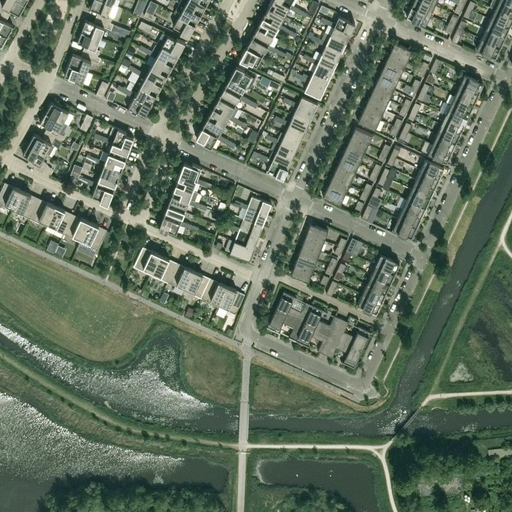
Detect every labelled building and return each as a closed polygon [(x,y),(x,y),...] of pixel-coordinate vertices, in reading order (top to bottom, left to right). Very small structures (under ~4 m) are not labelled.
[(25,4),(17,0),(4,0),(0,0),(0,10),(6,14),(9,9),(19,14),(25,4)] [(108,14),(112,4),(102,0),(92,0),(90,8),(100,12),(98,17),(110,22),(112,16),(108,14)] [(206,4),(198,0),(180,0),(179,2),(200,14),(206,4)] [(299,8),(290,3),(289,5),(280,0),(271,0),(268,6),(284,15),(289,7),(297,12),(299,8)] [(314,14),(319,3),(313,0),(312,0),(307,11),(314,14)] [(430,14),(434,5),(424,0),(413,0),(411,6),(430,14)] [(470,0),(466,7),(472,10),(475,3),(470,0)] [(511,16),(511,4),(502,0),(498,0),(494,8),(511,16)] [(200,14),(179,2),(174,12),(179,15),(195,24),(200,14)] [(459,13),(463,6),(457,3),(454,10),(459,13)] [(135,6),(133,12),(140,15),(142,9),(135,6)] [(279,23),(284,15),(268,6),(263,16),(278,25),(279,23)] [(425,25),(430,14),(411,6),(406,16),(425,25)] [(468,17),(472,10),(466,7),(463,15),(468,17)] [(307,13),(299,8),(297,12),(305,16),(307,13)] [(509,27),(511,20),(511,16),(494,8),(490,18),(509,27)] [(13,25),(3,20),(6,14),(0,10),(0,31),(7,35),(13,25)] [(156,16),(146,11),(144,15),(154,20),(156,16)] [(188,36),(195,24),(179,15),(173,25),(181,29),(180,31),(188,36)] [(350,32),(355,23),(339,15),(335,23),(328,20),(327,23),(334,27),(334,25),(350,32)] [(451,15),(448,23),(454,25),(457,18),(451,15)] [(288,28),(279,23),(278,25),(263,16),(257,26),(273,35),(278,27),(286,31),(288,28)] [(100,37),(104,26),(111,29),(113,23),(110,22),(98,17),(96,23),(85,19),(81,30),(100,37)] [(504,37),(509,27),(490,18),(485,28),(504,37)] [(461,20),(457,27),(463,30),(466,22),(461,20)] [(151,25),(141,21),(139,25),(149,29),(151,25)] [(450,32),(454,25),(448,23),(445,30),(450,32)] [(346,41),(350,32),(334,25),(334,27),(330,34),(346,41)] [(268,43),(273,35),(257,26),(252,36),(267,45),(268,43)] [(456,43),(463,30),(457,27),(451,40),(456,43)] [(296,33),(288,28),(286,31),(294,36),(295,34),(296,33)] [(500,47),(504,37),(485,28),(481,38),(500,47)] [(96,48),(100,37),(81,30),(77,41),(87,45),(85,51),(97,56),(99,50),(96,48)] [(178,54),(185,41),(176,37),(175,39),(168,35),(167,36),(162,33),(157,42),(178,54)] [(342,51),(346,41),(330,34),(327,41),(320,38),(318,42),(325,45),(326,43),(342,51)] [(277,48),(268,43),(267,45),(252,36),(246,46),(262,55),(267,47),(275,51),(277,48)] [(495,57),(500,47),(481,38),(476,48),(495,57)] [(407,60),(412,50),(394,41),(389,52),(407,60)] [(178,54),(157,42),(152,51),(149,49),(147,52),(155,57),(156,55),(172,64),(178,54)] [(337,60),(342,51),(326,43),(325,45),(321,53),(337,60)] [(138,48),(147,52),(149,49),(140,44),(138,48)] [(259,60),(262,55),(246,46),(239,59),(247,63),(248,61),(256,65),(260,67),(262,64),(259,60)] [(285,53),(277,48),(275,51),(283,56),(285,53)] [(87,71),(91,60),(98,63),(100,57),(97,56),(85,51),(83,57),(72,53),(68,64),(87,71)] [(402,69),(407,60),(389,52),(385,61),(402,69)] [(333,69),(337,60),(321,53),(318,60),(311,57),(310,60),(316,63),(317,62),(333,69)] [(167,74),(172,64),(156,55),(155,57),(151,65),(167,74)] [(435,73),(441,60),(436,57),(429,70),(435,73)] [(124,58),(122,62),(129,66),(129,64),(131,61),(124,58)] [(426,69),(429,63),(423,60),(420,67),(426,69)] [(398,79),(402,69),(385,61),(380,71),(398,79)] [(329,78),(333,69),(317,62),(316,63),(313,71),(329,78)] [(83,82),(87,71),(68,64),(64,75),(75,79),(81,81),(83,82)] [(127,68),(136,72),(138,69),(129,64),(129,66),(127,68)] [(136,72),(139,74),(144,77),(145,75),(161,84),(167,74),(151,65),(146,74),(138,69),(136,72)] [(249,88),(255,78),(243,71),(244,69),(236,65),(229,77),(245,86),(249,88)] [(423,76),(426,69),(420,67),(417,73),(423,76)] [(432,80),(435,73),(429,70),(426,78),(432,80)] [(284,76),(274,71),(272,75),(282,80),(284,76)] [(324,88),(329,78),(313,71),(311,76),(304,73),(302,75),(301,79),(308,82),(309,80),(324,88)] [(393,89),(398,79),(380,71),(376,81),(393,89)] [(144,77),(139,74),(135,82),(156,94),(161,84),(145,75),(144,77)] [(478,93),(483,83),(464,74),(459,84),(478,93)] [(241,94),(245,86),(229,77),(224,87),(240,96),(240,94),(241,94)] [(417,88),(420,81),(415,78),(411,86),(417,88)] [(102,96),(108,82),(102,80),(96,94),(102,96)] [(309,80),(308,82),(304,90),(320,97),(324,88),(309,80)] [(280,85),(270,81),(268,85),(278,89),(280,85)] [(389,99),(393,89),(376,81),(371,91),(389,99)] [(150,104),(156,94),(135,82),(130,91),(127,89),(125,92),(133,97),(134,95),(150,104)] [(424,83),(420,90),(426,92),(429,85),(424,83)] [(127,89),(118,84),(116,88),(125,92),(127,89)] [(474,103),(478,93),(459,84),(455,94),(474,103)] [(413,95),(417,88),(411,86),(408,93),(413,95)] [(240,94),(240,96),(224,87),(218,97),(234,105),(239,97),(247,102),(249,98),(241,94),(240,94)] [(423,100),(426,92),(420,90),(417,97),(423,100)] [(384,109),(389,99),(371,91),(367,101),(384,109)] [(400,102),(402,96),(395,93),(392,99),(400,102)] [(469,112),(474,103),(455,94),(450,104),(469,112)] [(145,112),(150,104),(134,95),(133,97),(127,108),(136,112),(137,110),(144,114),(145,112)] [(313,112),(317,103),(302,95),(298,103),(291,100),(289,103),(296,107),(297,105),(313,112)] [(229,114),(234,105),(218,97),(213,107),(229,115),(229,114)] [(257,103),(249,98),(247,102),(256,107),(257,103)] [(408,108),(411,101),(405,98),(402,105),(408,108)] [(63,121),(69,111),(51,101),(46,112),(63,121)] [(379,119),(384,109),(367,101),(362,111),(379,119)] [(415,102),(411,109),(417,112),(420,105),(415,102)] [(465,122),(469,112),(450,104),(446,114),(465,122)] [(309,122),(313,112),(297,105),(296,107),(293,114),(309,122)] [(404,115),(408,108),(402,105),(399,112),(404,115)] [(223,125),(228,117),(236,122),(238,118),(229,114),(229,115),(213,107),(207,117),(223,125)] [(413,119),(417,112),(411,109),(408,117),(413,119)] [(375,129),(379,119),(362,111),(357,121),(375,129)] [(67,124),(63,121),(46,112),(40,122),(50,127),(47,133),(61,141),(64,135),(62,134),(67,124)] [(86,130),(93,116),(87,113),(80,127),(86,130)] [(304,131),(309,122),(293,114),(289,122),(282,118),(281,122),(288,125),(289,123),(304,131)] [(460,132),(465,122),(446,114),(441,123),(460,132)] [(218,134),(223,125),(207,117),(202,127),(217,135),(218,134)] [(246,123),(238,118),(236,122),(244,127),(246,123)] [(399,127),(402,120),(396,118),(393,125),(399,127)] [(405,122),(402,129),(408,132),(411,124),(405,122)] [(300,140),(304,131),(289,123),(288,125),(284,133),(300,140)] [(455,142),(460,132),(441,123),(436,133),(455,142)] [(399,127),(393,125),(390,132),(395,135),(399,127)] [(133,137),(126,134),(127,132),(118,127),(113,126),(108,138),(104,136),(103,140),(112,143),(112,141),(129,148),(133,137)] [(368,144),(372,134),(355,126),(350,136),(368,144)] [(211,147),(217,137),(225,142),(227,138),(218,134),(217,135),(202,127),(196,137),(203,141),(202,143),(211,147)] [(404,139),(408,132),(402,129),(399,136),(404,139)] [(296,149),(300,140),(284,133),(281,131),(278,139),(274,137),(272,140),(279,144),(280,142),(296,149)] [(62,142),(61,141),(47,133),(44,138),(34,133),(28,143),(45,153),(46,153),(50,155),(55,145),(59,147),(62,142)] [(451,152),(455,142),(436,133),(432,143),(451,152)] [(363,154),(368,144),(350,136),(346,146),(363,154)] [(235,143),(227,138),(225,142),(233,146),(235,143)] [(125,158),(129,148),(112,141),(112,143),(108,152),(125,158)] [(291,159),(296,149),(280,142),(279,144),(276,151),(291,159)] [(42,159),(45,153),(28,143),(22,153),(32,159),(29,164),(43,172),(48,164),(42,159)] [(76,152),(79,146),(74,143),(71,149),(76,152)] [(387,153),(390,146),(384,143),(381,150),(387,153)] [(446,162),(451,152),(432,143),(427,153),(446,162)] [(358,164),(363,154),(346,146),(341,156),(358,164)] [(394,147),(390,155),(396,157),(399,150),(394,147)] [(291,159),(276,151),(272,150),(269,157),(265,155),(264,159),(271,162),(271,160),(287,168),(291,159)] [(383,160),(387,153),(381,150),(378,158),(383,160)] [(121,169),(125,158),(108,152),(105,161),(96,157),(94,161),(103,164),(104,163),(121,169)] [(392,165),(396,157),(390,155),(387,162),(392,165)] [(354,174),(358,164),(341,156),(336,166),(354,174)] [(439,177),(444,167),(425,158),(420,168),(439,177)] [(287,168),(271,160),(271,162),(267,170),(273,173),(283,177),(287,168)] [(196,179),(197,177),(201,166),(192,162),(191,164),(184,162),(180,172),(196,179)] [(117,180),(121,169),(104,163),(103,164),(100,173),(117,180)] [(377,173),(381,165),(375,163),(372,170),(377,173)] [(349,183),(354,174),(336,166),(332,175),(349,183)] [(384,167),(381,174),(387,177),(390,170),(384,167)] [(434,187),(439,177),(420,168),(415,178),(434,187)] [(377,173),(372,170),(368,177),(374,180),(377,173)] [(192,190),(196,181),(205,184),(206,181),(197,177),(196,179),(180,172),(175,183),(192,190)] [(113,190),(117,180),(100,173),(97,182),(88,179),(86,182),(95,186),(96,184),(113,190)] [(65,177),(60,174),(57,180),(63,182),(65,177)] [(383,184),(387,177),(381,174),(378,182),(383,184)] [(345,193),(349,183),(332,175),(327,185),(345,193)] [(430,197),(434,187),(415,178),(411,188),(430,197)] [(0,203),(13,209),(22,189),(13,185),(12,187),(4,183),(5,181),(0,191),(0,203)] [(368,192),(372,185),(366,182),(363,190),(368,192)] [(188,200),(189,199),(192,190),(175,183),(171,194),(188,200)] [(107,204),(113,190),(96,184),(95,186),(92,195),(100,198),(99,200),(107,204)] [(340,203),(345,193),(327,185),(323,195),(340,203)] [(375,187),(372,194),(377,197),(381,189),(375,187)] [(425,207),(430,197),(411,188),(406,198),(425,207)] [(29,217),(38,199),(30,195),(31,194),(22,189),(13,209),(29,217)] [(365,199),(368,192),(363,190),(359,197),(365,199)] [(184,211),(188,202),(197,206),(198,202),(189,199),(188,200),(171,194),(167,205),(184,211)] [(374,204),(377,197),(372,194),(368,201),(374,204)] [(266,214),(271,202),(252,195),(248,205),(242,202),(240,206),(247,208),(247,206),(266,214)] [(421,217),(425,207),(406,198),(402,208),(421,217)] [(46,225),(56,205),(47,201),(46,203),(38,199),(29,217),(46,225)] [(360,209),(364,202),(358,199),(355,207),(360,209)] [(367,220),(373,206),(367,204),(361,217),(367,220)] [(63,233),(72,215),(64,211),(65,209),(56,205),(46,225),(63,233)] [(180,222),(181,220),(184,211),(167,205),(163,215),(180,222)] [(262,225),(266,214),(247,206),(247,208),(243,218),(262,225)] [(416,227),(421,217),(402,208),(397,218),(416,227)] [(80,241),(90,221),(80,216),(80,218),(72,215),(63,233),(80,241)] [(176,233),(179,223),(188,227),(190,223),(181,220),(180,222),(163,215),(158,228),(167,232),(168,229),(176,233)] [(258,236),(262,225),(243,218),(239,227),(233,224),(232,228),(238,231),(239,229),(258,236)] [(411,237),(416,227),(397,218),(392,228),(411,237)] [(106,230),(107,229),(106,229),(105,230),(98,227),(99,225),(90,221),(80,241),(97,249),(102,239),(106,230)] [(324,240),(328,229),(310,222),(306,233),(324,240)] [(254,247),(258,236),(239,229),(238,231),(234,240),(254,247)] [(106,230),(102,239),(106,241),(111,232),(106,230)] [(320,250),(324,240),(306,233),(302,243),(320,250)] [(343,247),(346,240),(341,237),(337,244),(343,247)] [(352,237),(346,250),(351,253),(358,239),(352,237)] [(249,259),(254,247),(234,240),(230,252),(249,259)] [(316,260),(320,250),(302,243),(298,253),(316,260)] [(340,254),(343,247),(337,244),(334,252),(340,254)] [(150,274),(160,254),(151,249),(150,251),(142,248),(143,246),(133,266),(150,274)] [(348,260),(351,253),(346,250),(342,257),(348,260)] [(312,270),(316,260),(298,253),(294,263),(312,270)] [(167,282),(176,263),(168,260),(169,258),(160,254),(150,274),(167,282)] [(395,273),(399,262),(380,254),(376,264),(395,273)] [(334,267),(337,259),(332,257),(328,264),(334,267)] [(340,262),(337,270),(342,272),(346,265),(340,262)] [(184,289),(194,269),(185,265),(184,267),(176,263),(167,282),(184,289)] [(308,281),(312,270),(294,263),(290,274),(308,281)] [(330,274),(334,267),(328,264),(325,271),(330,274)] [(390,282),(395,273),(376,264),(371,274),(390,282)] [(201,297),(210,279),(202,275),(203,273),(194,269),(184,289),(201,297)] [(339,279),(342,272),(337,270),(333,277),(339,279)] [(326,284),(329,276),(324,274),(320,281),(326,284)] [(385,292),(390,282),(371,274),(366,283),(385,292)] [(218,305),(227,285),(218,281),(217,283),(210,279),(201,297),(218,305)] [(331,295),(338,282),(332,279),(326,293),(331,295)] [(381,302),(385,292),(366,283),(362,293),(381,302)] [(235,313),(245,293),(244,293),(243,295),(236,291),(236,289),(227,285),(218,305),(235,313)] [(304,322),(312,304),(305,301),(301,311),(290,306),(294,296),(296,297),(283,291),(275,309),(304,322)] [(376,312),(381,302),(362,293),(357,304),(376,312)] [(333,336),(341,318),(334,314),(329,324),(318,319),(323,310),(325,311),(325,310),(312,304),(304,322),(333,336)] [(189,306),(185,314),(191,316),(195,309),(189,306)] [(304,322),(275,309),(267,326),(280,332),(278,331),(282,322),(293,327),(289,337),(296,340),(304,322)] [(362,349),(370,331),(358,325),(357,326),(359,327),(355,336),(344,331),(348,321),(341,318),(333,336),(362,349)] [(333,336),(304,322),(296,340),(308,346),(309,345),(307,344),(311,335),(322,340),(317,350),(325,353),(333,336)] [(354,367),(362,349),(333,336),(325,353),(332,357),(336,347),(347,352),(343,361),(341,360),(341,361),(354,367)] [(511,446),(488,449),(489,458),(511,455),(511,446)]
